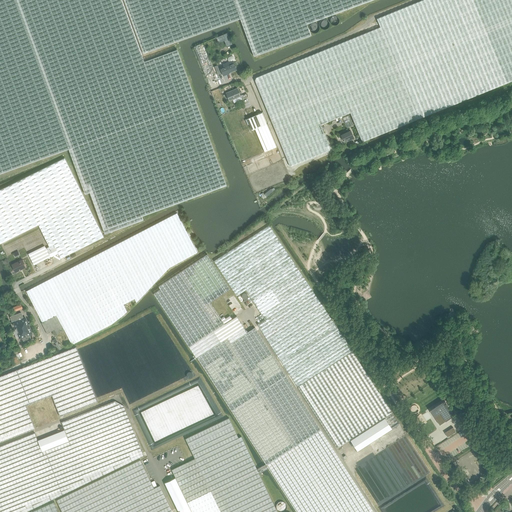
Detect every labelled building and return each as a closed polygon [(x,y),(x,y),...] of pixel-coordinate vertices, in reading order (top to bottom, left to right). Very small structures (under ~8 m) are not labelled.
[(0,0),(0,173),(63,151),(69,149),(85,194),(90,192),(105,234),(143,220),(142,216),(226,185),(195,98),(177,49),(144,62),(142,54),(122,0),(124,0),(143,54),(239,18),(240,19),(254,56),(312,35),(310,30),(309,29),(307,24),(373,0),(0,0)] [(288,65),(253,79),(289,167),(329,151),(330,148),(321,125),(323,124),(328,122),(350,113),(362,142),(417,119),(429,114),(490,90),(511,80),(511,0),(421,0),(410,5),(377,18),(380,27),(302,59),(300,60),(288,65)] [(227,33),(216,37),(219,43),(224,41),(227,46),(232,44),(227,33)] [(205,76),(215,73),(203,43),(194,47),(205,76)] [(222,64),(223,67),(220,68),(223,76),(236,70),(232,61),(235,60),(233,57),(232,56),(231,56),(228,57),(228,58),(228,59),(228,62),(222,64)] [(226,94),(229,101),(232,100),(241,96),(237,89),(226,94)] [(262,112),(247,119),(252,130),(255,129),(264,152),(276,147),(262,112)] [(348,115),(343,118),(347,128),(353,125),(348,115)] [(344,142),(353,138),(350,131),(341,135),(344,142)] [(64,158),(0,189),(0,243),(38,225),(49,247),(46,248),(45,246),(28,254),(29,256),(33,265),(51,256),(47,250),(55,246),(58,253),(61,258),(104,237),(64,158)] [(66,271),(26,291),(42,323),(56,315),(64,330),(72,345),(112,324),(121,316),(127,311),(123,305),(134,299),(136,302),(141,298),(149,290),(166,271),(169,267),(187,258),(197,252),(190,240),(186,232),(177,214),(127,239),(66,271)] [(350,440),(385,418),(392,429),(399,424),(391,412),(392,412),(380,393),(400,424),(350,348),(319,301),(296,266),(269,225),(251,237),(213,261),(236,296),(246,290),(264,320),(257,324),(281,362),(296,385),(317,418),(336,448),(350,440)] [(55,246),(47,250),(51,256),(51,257),(58,253),(55,246)] [(160,289),(153,293),(159,303),(177,329),(197,359),(233,415),(265,464),(268,468),(269,470),(277,482),(296,511),(373,511),(371,509),(347,471),(341,461),(321,430),(314,419),(302,400),(297,392),(296,391),(268,347),(255,327),(250,331),(247,333),(243,327),(220,342),(213,331),(225,324),(221,318),(211,302),(213,301),(230,290),(208,257),(208,256),(206,254),(158,286),(160,289)] [(15,272),(26,267),(22,260),(12,265),(15,272)] [(21,313),(10,317),(12,321),(15,320),(16,322),(14,323),(20,338),(22,337),(23,341),(31,338),(29,334),(31,333),(29,328),(30,327),(29,324),(28,324),(26,319),(23,320),(22,318),(23,317),(21,313)] [(42,323),(41,323),(46,334),(52,331),(54,335),(59,333),(64,330),(56,315),(42,323)] [(225,324),(213,331),(220,342),(243,327),(236,316),(232,319),(230,316),(225,318),(224,316),(221,318),(225,324)] [(55,339),(53,340),(56,345),(55,345),(57,348),(58,348),(59,350),(62,349),(59,344),(57,341),(55,339)] [(0,441),(35,428),(26,405),(52,396),(53,400),(56,406),(57,408),(57,410),(59,416),(97,402),(76,347),(11,373),(0,376),(0,441)] [(451,390),(437,400),(447,415),(461,404),(451,390)] [(0,511),(25,511),(44,503),(57,497),(94,480),(143,456),(144,456),(143,456),(126,411),(123,406),(115,401),(110,403),(61,422),(64,430),(68,441),(41,452),(37,440),(35,435),(35,433),(0,446),(0,511)] [(459,414),(450,419),(453,424),(461,418),(459,414)] [(174,468),(171,470),(175,477),(191,511),(277,511),(259,473),(268,468),(265,464),(257,469),(241,436),(238,437),(228,417),(185,439),(193,456),(194,459),(185,463),(176,468),(174,468)] [(385,418),(350,440),(357,452),(377,439),(378,441),(381,439),(391,433),(389,431),(392,429),(385,418)] [(64,430),(37,440),(41,452),(68,441),(64,430)] [(172,511),(160,485),(154,488),(140,460),(57,502),(62,511),(172,511)] [(191,511),(175,477),(164,483),(178,511),(191,511)] [(280,499),(280,498),(279,497),(278,496),(277,495),(276,495),(274,495),(273,496),(272,498),(272,499),(272,500),(273,502),(274,503),(275,503),(276,503),(277,503),(278,502),(279,501),(280,499)] [(58,511),(55,503),(33,511),(58,511)]
